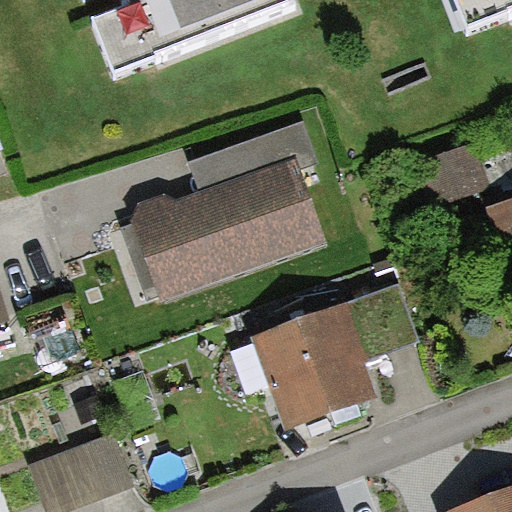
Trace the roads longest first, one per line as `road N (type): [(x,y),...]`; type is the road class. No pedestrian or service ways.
road 1 (residential): [(210,511),(511,399)]
road 2 (unknown): [(174,179),(0,232)]
